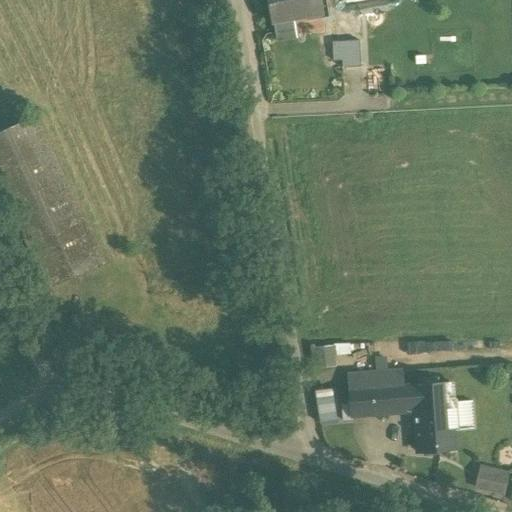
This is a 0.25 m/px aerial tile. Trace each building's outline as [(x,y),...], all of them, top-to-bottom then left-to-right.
[(267,0),(271,22),(322,14),(319,0),(267,0)] [(357,12),(330,13),(331,42),(341,42),(359,41),(357,12)] [(360,67),(359,41),(341,42),(342,61),(342,68),(360,67)] [(342,61),(341,42),(331,42),(332,61),(342,61)] [(36,117),(0,133),(0,183),(47,289),(102,264),(36,117)] [(144,343),(85,327),(77,355),(137,371),(144,343)] [(386,384),(386,381),(402,381),(402,370),(348,374),(349,387),(386,384)] [(421,385),(411,386),(413,412),(416,451),(428,450),(427,446),(435,446),(435,451),(456,449),(455,430),(453,404),(451,383),(437,384),(436,379),(420,380),(421,385)] [(404,404),(403,387),(402,381),(386,381),(386,384),(388,384),(389,405),(404,404)] [(351,417),(390,414),(389,405),(388,384),(386,384),(349,387),(351,417)] [(413,412),(411,386),(403,387),(404,404),(389,405),(390,414),(413,412)] [(332,388),(315,389),(317,422),(333,422),(332,388)] [(472,402),(453,404),(455,430),(474,429),(472,402)] [(509,473),(481,467),(475,490),(503,496),(509,473)]
